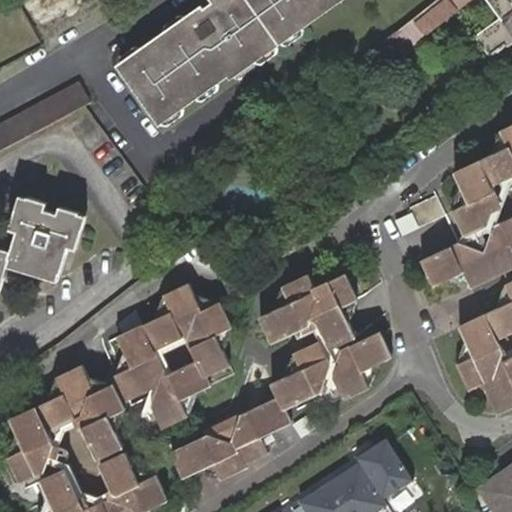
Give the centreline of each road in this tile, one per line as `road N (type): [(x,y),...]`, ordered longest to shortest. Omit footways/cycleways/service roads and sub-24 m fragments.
road 1 (residential): [(377,209),(258,280),(202,260),(15,392),(1,438),(32,511)]
road 2 (residential): [(204,511),(401,383),(418,349)]
road 3 (residential): [(511,107),(377,209)]
road 4 (residential): [(377,209),(369,235),(418,349)]
road 5 (residential): [(418,349),(468,431),(511,425)]
